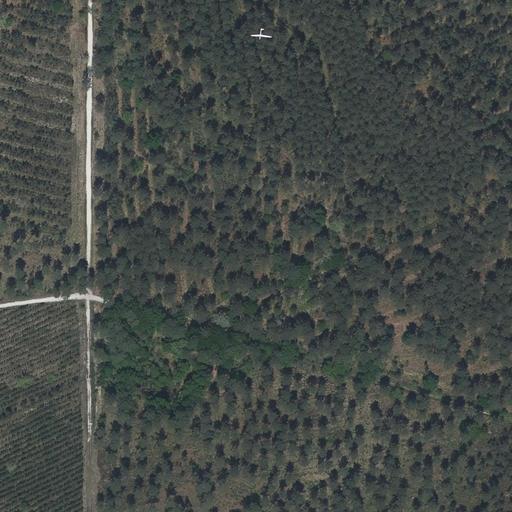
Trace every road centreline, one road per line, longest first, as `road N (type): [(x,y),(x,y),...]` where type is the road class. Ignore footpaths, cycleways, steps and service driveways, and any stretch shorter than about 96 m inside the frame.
road 1 (track): [(87,295),(511,420)]
road 2 (track): [(91,0),(87,295),(0,306)]
road 3 (track): [(87,295),(87,511)]
